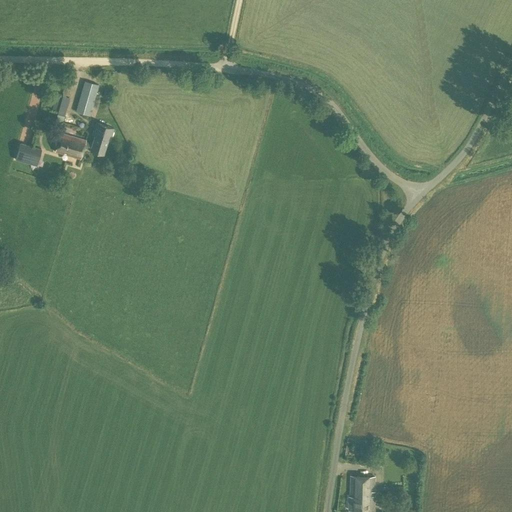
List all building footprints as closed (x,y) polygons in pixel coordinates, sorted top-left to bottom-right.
[(98,85),(85,81),(76,111),(90,115),(95,96),(98,85)] [(17,131),(30,134),(38,95),(28,93),(23,120),(20,119),(17,131)] [(86,141),(84,148),(104,154),(108,140),(110,140),(114,128),(96,123),(93,133),(95,134),(92,143),(86,141)] [(84,148),(86,141),(86,140),(61,132),(55,151),(81,159),(84,148)] [(36,166),(41,148),(20,143),(15,160),(36,166)] [(117,170),(124,173),(127,166),(120,164),(117,170)] [(375,511),(376,476),(351,475),(351,496),(350,496),(349,510),(375,511)] [(384,494),(404,494),(404,486),(384,486),(384,494)]
